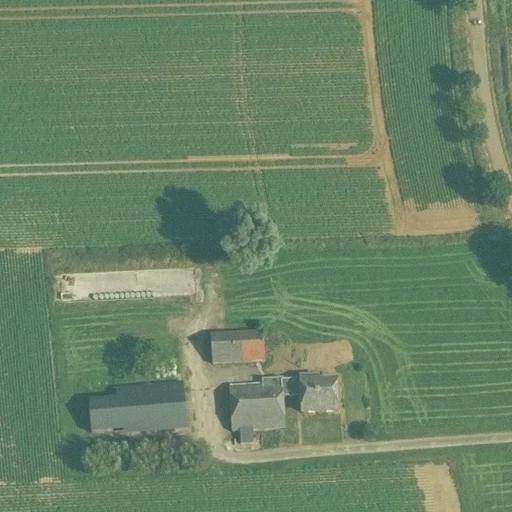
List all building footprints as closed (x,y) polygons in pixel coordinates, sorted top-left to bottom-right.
[(255,279),(256,306),(320,303),(319,276),(255,279)] [(155,332),(154,312),(119,314),(120,334),(155,332)] [(212,368),(265,364),(263,333),(210,337),(212,368)] [(319,384),(319,379),(299,380),(299,384),(283,385),(283,382),(263,383),(263,388),(230,390),(233,434),(239,434),(240,448),(253,447),(252,433),(286,431),(284,400),(300,399),(301,418),(339,416),(337,383),(319,384)] [(115,383),(87,385),(91,437),(115,435),(112,400),(116,400),(115,383)] [(159,386),(163,435),(187,433),(183,384),(159,386)]
